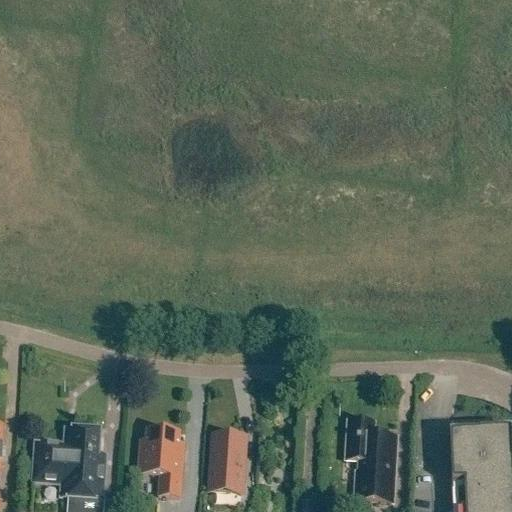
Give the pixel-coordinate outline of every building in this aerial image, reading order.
[(356,475),(354,506),(392,508),(396,441),(373,439),(374,427),(347,425),(345,465),(358,466),(358,475),(356,475)] [(36,448),(34,468),(31,468),(30,483),(33,483),(33,486),(69,489),(68,503),(101,505),(104,461),(97,460),(98,436),(95,436),(95,434),(77,432),(77,434),(73,434),(73,450),(54,449),(54,447),(39,446),(39,448),(36,448)] [(140,445),(137,479),(159,481),(158,500),(180,502),(184,449),(178,448),(179,438),(146,435),(145,446),(140,445)] [(511,511),(511,466),(510,435),(448,438),(451,488),(463,488),(464,511),(511,511)] [(211,441),(209,492),(242,493),(245,443),(211,441)]
